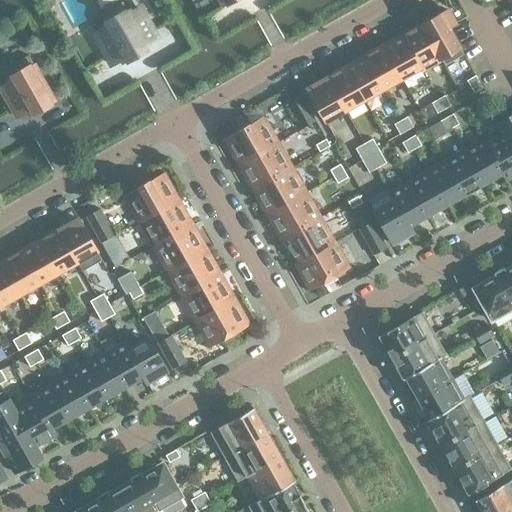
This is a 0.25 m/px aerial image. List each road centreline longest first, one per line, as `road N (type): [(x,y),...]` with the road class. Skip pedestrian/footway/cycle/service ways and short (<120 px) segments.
road 1 (residential): [(4,511),(261,366)]
road 2 (residential): [(400,0),(179,124)]
road 3 (residential): [(297,345),(290,316),(179,124)]
road 4 (residential): [(443,511),(338,322)]
road 5 (residential): [(179,124),(0,226)]
road 6 (residential): [(338,322),(511,224)]
road 7 (residential): [(261,366),(344,511)]
